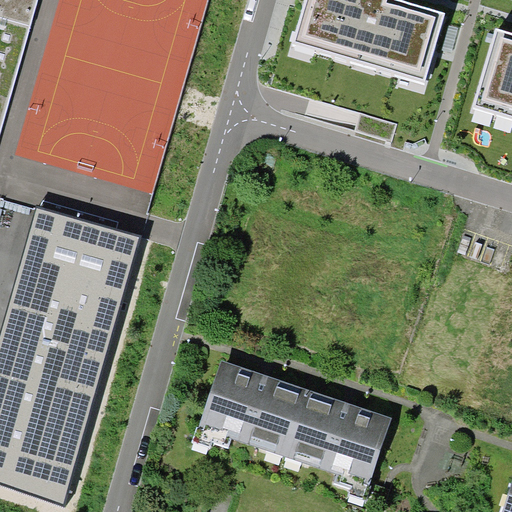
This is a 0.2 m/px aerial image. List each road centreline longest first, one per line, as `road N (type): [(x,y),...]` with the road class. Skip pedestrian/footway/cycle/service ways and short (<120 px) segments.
road 1 (residential): [(230,110),(114,511)]
road 2 (residential): [(511,194),(230,110)]
